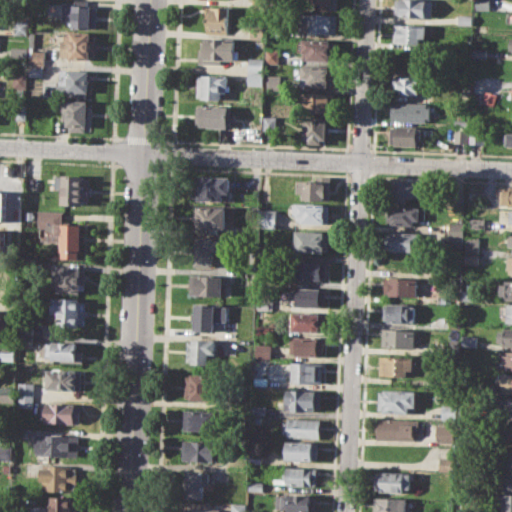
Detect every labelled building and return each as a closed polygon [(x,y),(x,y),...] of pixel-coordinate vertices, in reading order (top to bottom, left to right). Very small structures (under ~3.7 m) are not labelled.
[(64,1),(76,2),(76,0),(88,0),(88,5),(97,6),(95,29),(72,28),(73,20),(62,19),(64,1)] [(338,0),(338,10),(320,10),(320,4),(311,3),(311,0),(338,0)] [(396,0),(432,0),(432,17),(396,15),(396,0)] [(477,0),(490,0),(490,10),(477,9),(477,0)] [(206,6),(230,7),(229,32),(205,31),(206,6)] [(304,13),(337,13),(337,33),(297,32),(297,23),(304,23),(304,13)] [(458,14),(472,14),(472,25),(458,25),(458,14)] [(14,20),(28,20),(28,34),(13,34),(14,20)] [(254,21),(266,21),(265,39),(254,39),(254,21)] [(395,23),(427,24),(426,36),(421,36),(421,42),(394,41),(395,23)] [(65,32),(90,32),(90,39),(97,39),(96,53),(91,53),(91,59),(70,58),(70,55),(61,55),(62,39),(65,39),(65,32)] [(205,36),(236,38),(236,59),(221,58),(221,62),(200,61),(200,48),(205,48),(205,36)] [(304,38),(332,39),(331,60),(303,59),(304,38)] [(11,46),(28,47),(28,57),(10,56),(11,46)] [(31,46),(42,47),(42,50),(45,50),(44,63),(31,62),(31,46)] [(266,48),(279,48),(279,63),(266,63),(266,48)] [(473,48),(488,48),(488,57),(473,57),(473,48)] [(250,58),(263,59),(262,84),(249,83),(250,58)] [(303,65),(335,66),(334,87),(302,85),(302,78),(295,78),(295,68),(303,69),(303,65)] [(30,66),(44,66),(44,76),(30,75),(30,66)] [(62,69),(89,69),(88,97),(55,97),(56,82),(62,82),(62,69)] [(14,73),(27,73),(27,89),(13,89),(14,73)] [(197,74),(229,75),(228,90),(222,90),(222,100),(196,99),(197,74)] [(268,74),(282,75),(282,90),(267,90),(268,74)] [(398,75),(426,76),(425,89),(419,88),(418,94),(396,93),(398,75)] [(482,102),(486,89),(498,92),(494,105),(482,102)] [(301,92),(334,93),(334,114),(300,113),(301,92)] [(471,92),(479,92),(480,104),(471,104),(471,92)] [(66,99),(87,100),(86,132),(70,131),(70,126),(65,126),(66,99)] [(393,101),(431,103),(430,122),(392,119),(393,101)] [(15,102),(27,102),(26,119),(15,119),(15,102)] [(196,104),(231,105),(230,127),(201,126),(201,118),(196,118),(196,104)] [(264,116),(277,116),(277,132),(264,131),(264,116)] [(300,116),(328,117),(327,139),(322,139),(322,143),(299,142),(300,116)] [(455,118),(468,119),(467,127),(454,127),(455,118)] [(392,125),(422,126),(421,139),(417,139),(416,146),(391,145),(392,125)] [(470,128),(484,128),(484,143),(470,143),(470,128)] [(455,130),(468,130),(467,143),(454,143),(455,130)] [(57,175),(84,175),(84,179),(90,179),(90,202),(85,201),(84,205),(61,205),(62,188),(56,188),(57,175)] [(199,175),(231,177),(230,201),(197,199),(199,175)] [(298,180),(317,181),(317,175),(331,176),(330,200),(303,198),(304,193),(297,192),(298,180)] [(393,179),(422,181),(421,197),(407,196),(407,203),(392,202),(393,179)] [(504,185),(511,185),(511,205),(500,205),(501,194),(504,194),(504,185)] [(453,193),(465,193),(464,207),(453,207),(453,193)] [(294,203),(330,205),(329,223),(302,221),(302,217),(293,216),(294,203)] [(197,205),(226,206),(225,230),(209,229),(209,233),(199,233),(200,228),(196,228),(197,205)] [(392,206),(425,208),(424,219),(414,219),(413,226),(386,224),(387,212),(392,212),(392,206)] [(259,210),(276,211),(275,227),(258,226),(259,210)] [(25,211),(33,211),(33,221),(25,220),(25,211)] [(39,211),(63,212),(63,224),(82,225),(81,258),(63,258),(63,252),(60,252),(60,240),(43,240),(43,227),(38,227),(39,211)] [(450,222),(464,222),(462,246),(448,245),(450,222)] [(296,230),(329,232),(328,252),(295,250),(296,230)] [(391,231),(421,232),(420,246),(413,245),(412,251),(390,250),(391,231)] [(466,236),(479,236),(478,252),(466,251),(466,236)] [(196,238),(222,239),(221,252),(212,251),(212,266),(195,266),(196,238)] [(259,252),(273,252),(272,262),(258,261),(259,252)] [(465,254),(478,255),(478,264),(464,263),(465,254)] [(296,260),(327,262),(326,280),(295,279),(296,260)] [(52,266),(80,267),(80,274),(85,274),(85,284),(80,283),(79,293),(57,292),(57,281),(54,281),(54,272),(52,272),(52,266)] [(191,275),(222,276),(222,295),(190,294),(191,275)] [(384,277),(417,278),(416,296),(383,294),(384,277)] [(506,279),(511,279),(511,299),(504,299),(504,295),(501,295),(501,283),(506,283),(506,279)] [(297,288),(326,289),(325,307),(296,306),(297,288)] [(463,289),(475,289),(474,300),(463,299),(463,289)] [(51,297),(78,298),(78,301),(86,301),(85,324),(78,324),(78,328),(58,328),(59,312),(51,312),(51,297)] [(256,300),(271,300),(271,310),(256,310),(256,300)] [(195,302),(215,303),(213,330),(194,329),(195,302)] [(383,302),(415,304),(414,322),(382,320),(383,302)] [(292,312),(327,314),(326,331),(291,330),(292,312)] [(255,324),(269,325),(268,335),(254,334),(255,324)] [(21,325),(31,326),(31,334),(20,333),(21,325)] [(504,327),(511,327),(511,347),(503,347),(503,343),(498,343),(499,330),(504,330),(504,327)] [(382,328),(415,329),(414,347),(381,345),(382,328)] [(291,339),(296,339),(296,334),(324,336),(323,356),(296,355),(296,352),(291,352),(291,339)] [(461,334),(476,335),(476,347),(461,347),(461,334)] [(20,336),(31,337),(31,346),(20,345),(20,336)] [(187,339),(215,340),(214,364),(186,363),(187,339)] [(39,341),(77,343),(76,349),(84,349),(83,363),(61,362),(61,359),(52,358),(52,355),(39,354),(39,341)] [(256,344),(270,345),(270,359),(255,358),(256,344)] [(503,354),(511,354),(511,350),(511,368),(503,368),(503,354)] [(380,356),(412,358),(412,370),(407,370),(407,376),(379,374),(380,356)] [(292,361),(322,363),(321,382),(291,381),(292,361)] [(46,369),(82,370),(81,390),(45,388),(46,369)] [(502,372),(511,372),(511,391),(501,391),(502,372)] [(185,373),(222,375),(221,400),(184,399),(185,373)] [(254,376),(266,377),(265,385),(253,385),(254,376)] [(17,382),(33,383),(32,407),(17,407),(17,382)] [(233,385),(246,385),(245,402),(232,401),(233,385)] [(0,386),(14,386),(13,401),(0,401),(0,386)] [(287,389),(320,390),(319,409),(283,408),(283,398),(286,398),(287,389)] [(378,389),(415,390),(414,407),(409,407),(409,412),(378,411),(378,389)] [(511,398),(502,398),(502,417),(511,416),(511,398)] [(45,402),(80,404),(79,424),(45,422),(45,402)] [(252,405),(265,405),(264,415),(252,414),(252,405)] [(441,419),(454,420),(455,406),(441,405),(441,419)] [(184,409),(218,411),(218,430),(183,429),(184,409)] [(253,416),(261,417),(260,427),(252,426),(253,416)] [(282,421),(287,421),(287,417),(320,419),(319,438),(286,437),(287,433),(281,432),(282,421)] [(377,418),(420,420),(420,429),(414,429),(413,438),(376,437),(377,418)] [(437,423),(455,424),(454,442),(436,441),(437,423)] [(14,428),(27,428),(27,438),(14,437),(14,428)] [(37,434),(78,435),(77,455),(36,454),(37,434)] [(182,439),(217,441),(216,460),(182,458),(182,439)] [(285,441),(318,442),(318,460),(284,459),(285,441)] [(0,445),(10,445),(10,460),(0,460),(0,445)] [(504,450),(511,450),(511,468),(503,468),(504,450)] [(250,451),(261,452),(260,463),(249,462),(250,451)] [(439,455),(453,456),(452,471),(439,471),(439,455)] [(13,461),(28,461),(27,476),(12,476),(13,461)] [(2,464),(10,464),(9,474),(1,473),(2,464)] [(40,464),(74,465),(73,491),(43,490),(43,481),(40,481),(40,464)] [(286,466),(317,468),(316,485),(273,483),(273,478),(285,478),(286,466)] [(186,470),(208,471),(208,482),(203,481),(203,498),(185,497),(186,470)] [(376,471),(411,473),(410,489),(404,488),(403,493),(375,491),(376,471)] [(502,471),(511,471),(511,491),(505,491),(505,485),(501,484),(502,471)] [(249,481),(262,481),(261,491),(248,490),(249,481)] [(277,492),(316,494),(315,511),(288,511),(288,508),(276,507),(277,492)] [(503,494),(511,494),(511,511),(502,511),(503,494)] [(47,496),(76,496),(76,511),(50,511),(51,505),(46,505),(47,496)] [(373,511),(374,497),(407,499),(406,511),(373,511)] [(0,511),(0,500),(8,501),(8,511),(0,511)] [(230,511),(231,502),(245,503),(245,511),(230,511)]
